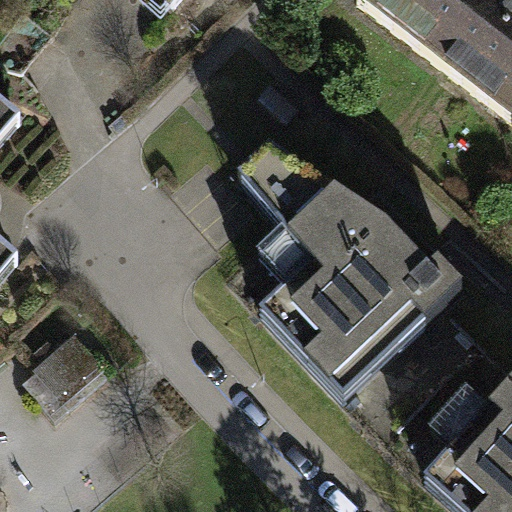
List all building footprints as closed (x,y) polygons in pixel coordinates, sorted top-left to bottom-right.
[(160,0),(172,10),(181,0),(160,0)] [(354,0),(354,6),(434,65),(484,0),(354,0)] [(484,0),(434,65),(511,126),(511,4),(506,0),(484,0)] [(0,265),(8,257),(0,250),(0,127),(9,117),(0,109),(0,265)] [(339,407),(461,295),(378,205),(363,219),(266,156),(238,187),(312,271),(258,320),(339,407)] [(74,341),(32,376),(51,399),(93,364),(74,341)] [(450,511),(511,511),(511,389),(423,487),(450,511)]
